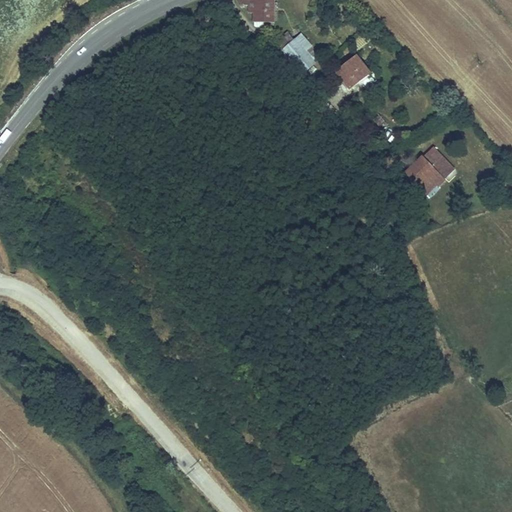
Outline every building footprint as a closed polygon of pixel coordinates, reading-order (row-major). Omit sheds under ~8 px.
[(246,0),(244,13),(246,16),(260,15),(261,25),(278,24),(275,0),(246,0)] [(290,40),(278,51),(302,77),(314,66),(300,51),(307,44),(297,34),(290,40)] [(286,35),(274,46),(278,51),(290,40),(286,35)] [(358,52),(336,72),(346,84),(359,73),(362,76),(371,69),(358,52)] [(375,120),(369,125),(379,139),(386,133),(375,120)] [(425,195),(430,191),(444,178),(447,181),(451,177),(442,167),(437,171),(426,159),(407,176),(425,195)] [(444,178),(430,191),(435,196),(448,183),(447,181),(444,178)]
